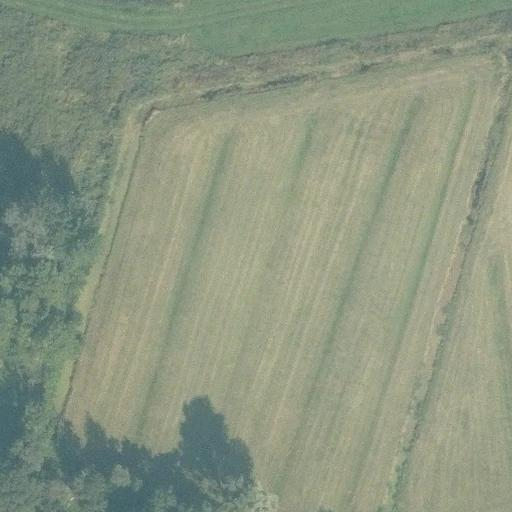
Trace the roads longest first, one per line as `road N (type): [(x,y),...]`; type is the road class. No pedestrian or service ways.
road 1 (track): [(23,0),(157,23),(309,0)]
road 2 (track): [(17,444),(196,511)]
road 3 (unclassified): [(0,500),(40,349)]
